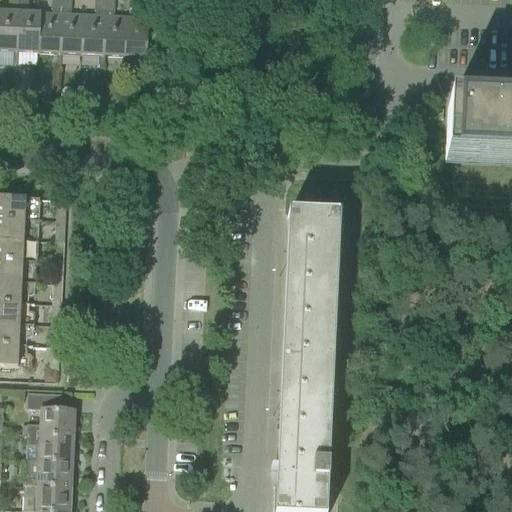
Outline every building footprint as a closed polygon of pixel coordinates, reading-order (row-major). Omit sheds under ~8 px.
[(0,14),(0,55),(15,56),(17,0),(7,0),(7,10),(8,10),(8,15),(0,14)] [(17,0),(15,56),(37,57),(38,21),(26,21),(26,16),(27,16),(27,0),(17,0)] [(51,22),(38,21),(37,57),(58,58),(60,0),(50,0),(50,17),(51,17),(51,22)] [(70,0),(60,0),(58,58),(79,59),(81,18),(69,18),(69,13),(70,13),(70,0)] [(81,18),(79,59),(101,60),(103,0),(94,0),(94,14),(94,19),(81,18)] [(113,0),(103,0),(101,60),(122,61),(124,20),(112,20),(112,15),(113,15),(113,0)] [(124,20),(122,61),(145,62),(147,0),(137,0),(137,16),(137,21),(124,20)] [(90,92),(89,103),(98,104),(99,92),(90,92)] [(511,106),(477,105),(459,105),(459,108),(446,108),(444,163),(445,163),(511,166),(511,106)] [(0,222),(22,224),(22,223),(23,219),(37,216),(38,203),(23,202),(8,202),(0,201),(0,222)] [(56,204),(55,220),(64,221),(65,204),(56,204)] [(324,511),(337,223),(338,223),(338,221),(286,218),(286,220),(293,221),(282,467),(274,467),(271,511),(324,511)] [(0,243),(6,244),(22,245),(36,246),(37,234),(22,229),(22,224),(0,222),(0,243)] [(64,230),(54,230),(54,246),(63,247),(64,230)] [(0,264),(21,266),(29,267),(29,266),(30,259),(21,259),(22,245),(6,244),(0,243),(0,264)] [(54,246),(53,263),(62,263),(63,247),(54,246)] [(254,258),(240,259),(241,278),(255,277),(254,258)] [(0,285),(5,286),(20,287),(20,286),(21,266),(0,264),(0,285)] [(52,271),(52,288),(61,289),(62,272),(52,271)] [(0,306),(19,308),(19,307),(20,287),(5,286),(0,285),(0,306)] [(52,288),(51,305),(61,305),(61,289),(52,288)] [(252,296),(245,296),(244,319),(252,319),(252,296)] [(0,327),(3,328),(18,329),(18,328),(19,308),(0,306),(0,327)] [(51,313),(50,330),(59,331),(60,314),(51,313)] [(0,348),(17,350),(25,351),(25,350),(26,330),(26,329),(18,328),(18,329),(3,328),(0,327),(0,348)] [(50,330),(49,347),(59,347),(59,331),(50,330)] [(0,370),(1,371),(16,371),(16,370),(17,350),(0,348),(0,370)] [(58,356),(49,356),(48,372),(57,373),(58,356)] [(26,429),(25,439),(71,441),(72,415),(59,415),(60,399),(26,397),(26,409),(30,414),(41,414),(40,429),(26,429)] [(71,441),(25,439),(25,450),(39,451),(38,465),(70,467),(71,441)] [(24,465),(23,490),(69,492),(70,467),(38,465),(24,465)] [(23,490),(22,501),(21,511),(67,511),(69,492),(23,490)]
